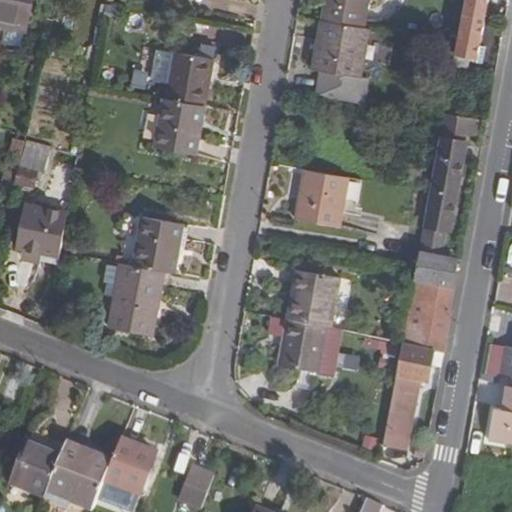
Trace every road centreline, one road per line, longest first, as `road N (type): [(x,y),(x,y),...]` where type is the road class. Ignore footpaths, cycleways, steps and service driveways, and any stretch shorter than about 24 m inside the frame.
road 1 (residential): [(278,0),(197,416)]
road 2 (residential): [(437,509),(511,97)]
road 3 (residential): [(197,416),(437,509)]
road 4 (residential): [(0,337),(197,416)]
